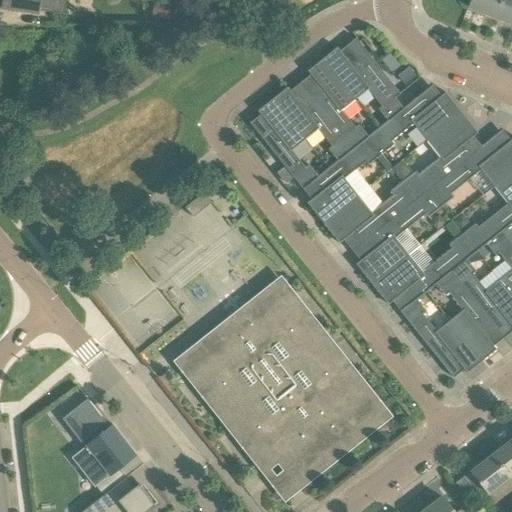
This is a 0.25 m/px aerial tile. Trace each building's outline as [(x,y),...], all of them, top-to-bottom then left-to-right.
[(3,0),(2,9),(39,15),(40,11),(65,15),(67,0),(3,0)] [(473,0),(470,8),(497,18),(503,0),(473,0)] [(511,0),(503,0),(497,18),(511,24),(511,0)] [(172,20),(174,6),(154,3),(152,17),(172,20)] [(338,48),(323,60),(356,100),(369,90),(382,107),(379,109),(388,121),(404,109),(396,99),(401,95),(369,54),(353,67),(338,48)] [(356,100),(323,60),(308,72),(324,91),(313,99),(353,149),(368,137),(369,137),(359,125),(356,127),(342,111),(356,100)] [(405,85),(416,77),(410,69),(408,67),(397,76),(399,78),(405,85)] [(338,161),(353,149),(313,99),(303,107),(288,88),(273,100),(305,140),(319,130),(332,147),(329,149),(338,161)] [(428,90),(404,109),(388,121),(369,137),(368,137),(382,156),(396,144),(393,141),(415,123),(428,140),(462,113),(446,93),(442,96),(442,97),(437,101),(428,90)] [(305,140),(273,100),(258,111),(274,130),(263,139),(304,190),(309,186),(308,186),(319,177),(309,165),(306,168),(292,151),(305,140)] [(478,134),(462,113),(428,140),(442,157),(420,174),(417,171),(404,182),(417,199),(428,191),(477,151),(469,141),(478,134)] [(498,134),(477,151),(428,191),(441,208),(454,198),(452,194),(481,170),(495,187),(511,173),(511,140),(506,145),(498,134)] [(319,177),(308,186),(309,186),(317,196),(308,203),(324,224),(360,195),(346,178),(368,161),(371,164),(377,159),(382,156),(368,137),(353,149),(338,161),(334,165),(328,169),(322,174),(319,177)] [(383,157),(382,156),(377,159),(378,161),(387,172),(392,168),(383,157)] [(324,164),(328,169),(334,165),(329,159),(324,164)] [(402,161),(393,168),(404,182),(413,174),(402,161)] [(318,168),(322,174),(328,169),(324,164),(318,168)] [(286,184),(294,178),(285,167),(277,173),(286,184)] [(511,173),(495,187),(508,204),(478,228),(476,224),(463,235),(476,252),(486,244),(501,232),(511,223),(511,173)] [(373,212),(360,195),(324,224),(340,244),(349,237),(357,247),(417,199),(404,182),(392,191),(395,194),(373,212)] [(428,191),(417,199),(357,247),(366,257),(356,265),(372,285),(409,255),(396,239),(426,215),(428,218),(441,208),(428,191)] [(212,203),(204,193),(185,208),(193,218),(212,203)] [(454,220),(460,228),(468,222),(462,214),(454,220)] [(433,226),(437,231),(446,224),(439,215),(433,220),(433,226)] [(511,223),(501,232),(511,245),(511,223)] [(511,271),(500,281),(511,296),(511,245),(501,232),(486,244),(496,257),(500,254),(511,269),(511,271)] [(423,272),(409,255),(372,285),(389,305),(398,298),(406,308),(417,299),(436,284),(451,272),(467,259),(476,252),(463,235),(450,245),(453,249),(423,272)] [(484,248),(477,253),(482,259),(488,254),(484,248)] [(470,264),(483,261),(482,259),(477,253),(467,261),(470,264)] [(467,259),(451,272),(492,323),(502,315),(511,326),(511,296),(500,281),(487,292),(473,275),(477,272),(470,264),(467,261),(467,259)] [(450,321),(482,362),(497,350),(482,331),(492,323),(451,272),(436,284),(446,297),(450,294),(463,311),(450,321)] [(302,310),(284,288),(184,368),(201,390),(206,386),(212,394),(208,398),(242,441),(246,437),(253,445),(248,449),(266,471),(280,459),(288,469),(283,476),(298,487),(304,480),(311,471),(318,463),(325,456),(334,448),(343,440),(355,430),(362,425),(368,421),(379,413),(370,397),(364,401),(360,396),(366,391),(349,369),(344,372),(338,365),(342,361),(308,318),(304,322),(298,314),(302,310)] [(427,312),(417,299),(406,308),(401,312),(442,363),(452,355),(465,370),(467,374),(482,362),(450,321),(437,332),(423,315),(427,312)] [(136,455),(114,425),(87,447),(109,476),(136,455)] [(511,440),(493,456),(510,478),(511,475),(511,440)] [(488,494),(510,478),(493,456),(456,484),(468,500),(484,488),(488,494)] [(141,497),(126,478),(82,511),(149,511),(148,510),(157,503),(148,491),(141,497)] [(423,511),(463,511),(461,509),(457,511),(452,511),(442,498),(423,511)]
